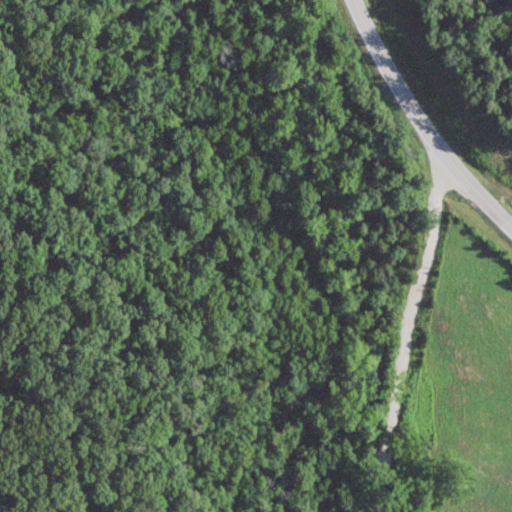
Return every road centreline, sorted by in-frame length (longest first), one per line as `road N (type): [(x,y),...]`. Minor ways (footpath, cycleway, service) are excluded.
road 1 (residential): [(379,511),(384,429),(434,202)]
road 2 (secondary): [(511,225),(445,153),(353,0)]
